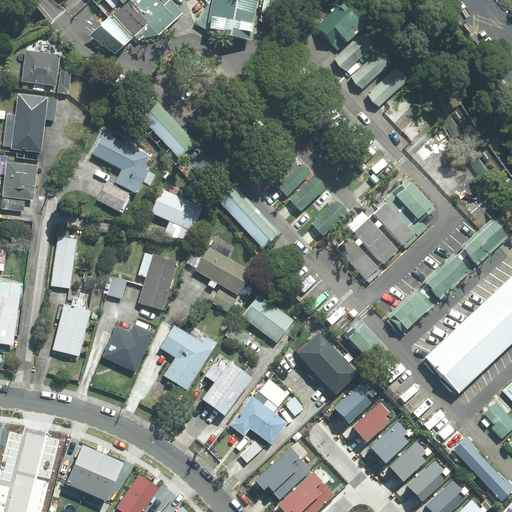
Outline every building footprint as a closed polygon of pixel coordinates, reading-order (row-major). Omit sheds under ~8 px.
[(166,23),(143,0),(104,0),(94,10),(135,53),(166,23)] [(252,4),(220,0),(208,0),(203,41),(247,47),(252,4)] [(287,0),(264,0),(262,23),(285,25),(287,0)] [(361,34),(335,5),(309,28),(322,42),(332,34),(345,48),(361,34)] [(61,55),(27,51),(23,82),(57,86),(61,55)] [(363,54),(338,76),(352,91),(377,69),(363,54)] [(72,72),(61,71),(58,93),(69,94),(72,72)] [(381,72),(356,94),(370,110),(395,87),(381,72)] [(399,91),(374,114),(388,129),(413,106),(399,91)] [(42,152),(48,98),(19,95),(17,115),(8,114),(4,148),(42,152)] [(58,100),(50,99),(47,120),(55,121),(58,100)] [(416,109),(391,132),(405,147),(430,124),(416,109)] [(189,149),(158,116),(142,131),(172,164),(189,149)] [(445,143),(431,128),(405,153),(418,167),(445,143)] [(149,156),(105,133),(94,154),(123,170),(117,182),(136,192),(148,170),(143,167),(149,156)] [(38,166),(7,163),(4,196),(34,200),(38,166)] [(98,200),(120,212),(130,193),(108,182),(98,200)] [(431,215),(402,183),(389,196),(418,227),(431,215)] [(205,206),(162,187),(151,213),(170,221),(164,236),(188,239),(192,230),(194,231),(205,206)] [(276,238),(236,195),(219,211),(259,254),(276,238)] [(8,210),(24,211),(25,202),(9,201),(8,210)] [(410,238),(383,208),(369,221),(396,250),(410,238)] [(313,217),(307,211),(296,222),(302,228),(313,217)] [(396,255),(358,215),(323,247),(360,288),(396,255)] [(318,217),(305,230),(311,235),(308,238),(314,243),(334,223),(326,216),(321,221),(318,217)] [(497,242),(481,225),(455,250),(470,267),(497,242)] [(71,288),(78,239),(57,236),(50,285),(71,288)] [(253,272),(209,247),(196,269),(240,295),(253,272)] [(164,310),(179,263),(146,253),(139,275),(148,278),(140,302),(164,310)] [(462,275),(447,259),(421,282),(436,299),(462,275)] [(511,273),(422,356),(459,397),(511,348),(511,273)] [(108,294),(122,298),(127,281),(113,277),(108,294)] [(0,345),(15,347),(21,285),(3,283),(2,295),(0,294),(0,345)] [(220,289),(212,301),(229,312),(238,300),(220,289)] [(296,320),(260,292),(243,314),(279,342),(296,320)] [(426,308),(412,294),(385,319),(398,334),(426,308)] [(91,311),(67,305),(55,350),(79,356),(91,311)] [(132,332),(118,326),(103,357),(136,372),(154,332),(135,324),(132,332)] [(244,347),(251,337),(233,324),(226,334),(244,347)] [(190,334),(176,325),(161,348),(177,358),(165,376),(187,390),(217,343),(193,328),(190,334)] [(385,356),(359,328),(345,341),(371,369),(385,356)] [(359,374),(320,333),(299,353),(337,394),(359,374)] [(232,362),(225,370),(216,364),(207,376),(216,383),(204,399),(225,414),(253,377),(232,362)] [(358,382),(332,406),(346,421),(372,397),(358,382)] [(288,423),(253,397),(232,425),(245,435),(251,428),(272,444),(288,423)] [(295,397),(286,405),(296,416),(304,408),(295,397)] [(376,401),(350,425),(363,439),(389,415),(376,401)] [(511,433),(511,427),(494,408),(478,423),(499,445),(511,433)] [(394,420),(367,445),(381,461),(408,435),(394,420)] [(511,490),(462,436),(446,450),(495,504),(511,490)] [(412,440),(386,464),(399,478),(425,455),(412,440)] [(262,448),(255,441),(240,454),(247,461),(262,448)] [(82,445),(67,482),(86,490),(101,452),(82,445)] [(309,468),(287,445),(252,478),(261,487),(265,483),(278,497),(309,468)] [(49,459),(50,446),(39,446),(38,465),(46,465),(47,458),(49,459)] [(101,452),(86,490),(104,497),(119,460),(101,452)] [(430,460),(405,483),(419,498),(444,474),(430,460)] [(312,511),(333,493),(311,470),(276,502),(285,511),(289,508),(292,511),(312,511)] [(137,474),(115,506),(124,511),(142,511),(140,510),(156,487),(137,474)] [(449,479),(423,503),(431,511),(441,511),(462,493),(449,479)] [(479,511),(467,498),(451,511),(479,511)]
